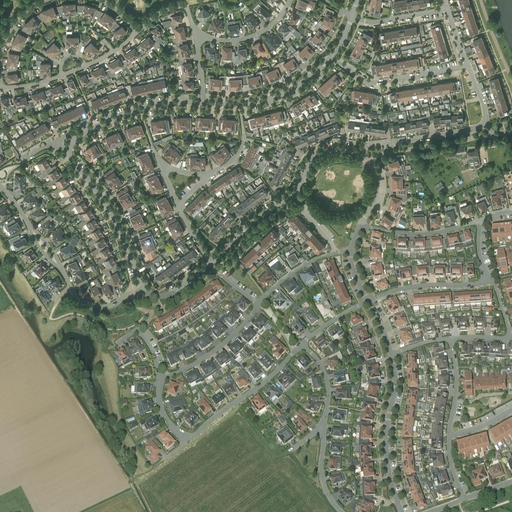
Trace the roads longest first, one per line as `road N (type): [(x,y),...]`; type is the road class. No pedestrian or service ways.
road 1 (tertiary): [(211,263),(296,193),(317,154),(350,149),(368,159)]
road 2 (tertiary): [(144,288),(120,230),(69,149)]
road 3 (tertiary): [(401,511),(387,468),(391,355)]
road 4 (residential): [(184,437),(261,385),(301,345)]
road 5 (residential): [(468,66),(367,83),(331,57)]
road 6 (tertiary): [(69,149),(86,131),(128,112),(202,102)]
road 7 (tertiary): [(202,102),(277,96),(331,57)]
road 8 (residential): [(158,378),(223,344),(258,304)]
road 9 (residential): [(478,222),(416,233),(360,225)]
road 10 (residential): [(371,144),(479,128),(485,120)]
